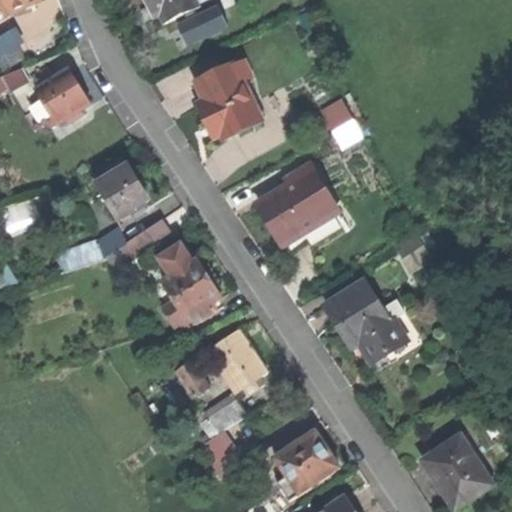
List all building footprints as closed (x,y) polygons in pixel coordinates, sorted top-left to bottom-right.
[(0,0),(0,16),(41,1),(40,0),(0,0)] [(143,0),(154,21),(160,19),(164,27),(186,18),(198,12),(203,10),(202,6),(213,0),(143,0)] [(220,7),(199,16),(198,12),(186,18),(189,24),(178,29),(188,50),(231,30),(220,7)] [(14,49),(23,45),(14,29),(0,36),(0,63),(3,69),(20,60),(14,49)] [(237,64),(233,66),(241,85),(246,83),(237,64)] [(3,77),(10,90),(31,79),(24,66),(3,77)] [(205,114),(209,123),(217,119),(224,134),(225,138),(263,121),(246,83),(241,85),(233,66),(198,82),(207,102),(200,105),(205,114)] [(46,119),(52,128),(91,104),(81,87),(70,70),(37,91),(52,115),(46,119)] [(324,114),(334,130),(354,118),(345,102),(324,114)] [(364,136),(354,118),(334,130),(343,148),(364,136)] [(215,138),(224,134),(217,119),(209,123),(215,138)] [(108,174),(110,179),(131,168),(126,159),(105,171),(108,174)] [(285,181),(289,187),(315,170),(311,165),(285,181)] [(99,186),(118,221),(136,211),(135,208),(149,200),(141,185),(131,168),(110,179),(99,186)] [(276,221),(289,242),(340,211),(315,170),(289,187),(264,202),(276,221)] [(96,181),(99,186),(110,179),(108,174),(96,181)] [(131,242),(141,256),(176,233),(166,218),(131,242)] [(315,241),(341,226),(336,218),(310,233),(315,241)] [(122,232),(101,243),(108,256),(129,245),(122,232)] [(56,256),(65,272),(109,258),(108,256),(101,243),(99,241),(56,256)] [(136,258),(129,245),(108,256),(109,258),(115,269),(136,258)] [(180,297),(192,316),(199,312),(204,320),(216,312),(211,304),(223,297),(211,277),(201,259),(191,265),(186,257),(172,265),(178,274),(170,279),(180,297)] [(364,286),(328,306),(341,330),(346,339),(353,336),(370,365),(407,344),(395,323),(388,328),(379,313),(364,286)] [(181,323),(192,316),(180,297),(170,303),(181,323)] [(396,304),(379,313),(388,328),(395,323),(404,319),(396,304)] [(241,330),(209,350),(237,392),(244,388),(257,379),(268,372),(256,354),(241,330)] [(179,371),(195,396),(208,387),(192,362),(179,371)] [(261,386),(257,379),(244,388),(248,395),(261,386)] [(208,419),(218,435),(222,432),(248,415),(238,399),(208,419)] [(214,461),(224,476),(245,462),(235,447),(232,449),(222,432),(218,435),(207,441),(218,458),(214,461)] [(278,484),(289,502),(340,469),(328,450),(317,432),(277,458),(289,477),(278,484)] [(462,437),(425,461),(437,480),(441,477),(448,487),(460,507),(494,486),(462,437)] [(356,511),(347,498),(326,511),(356,511)]
